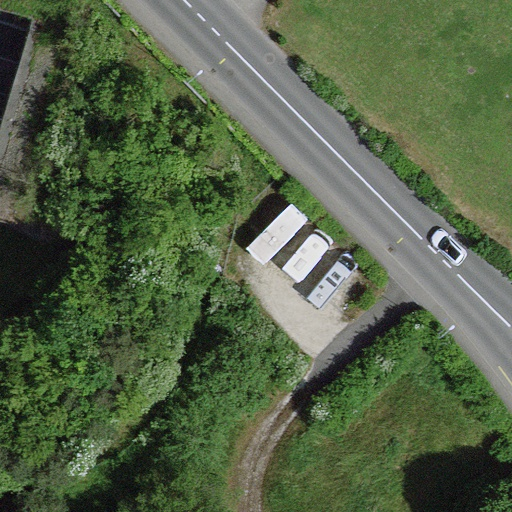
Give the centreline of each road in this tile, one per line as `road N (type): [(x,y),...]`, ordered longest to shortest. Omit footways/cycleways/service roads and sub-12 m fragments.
road 1 (motorway): [(511,223),(0,58)]
road 2 (motorway): [(0,162),(511,313)]
road 3 (tertiary): [(186,0),(511,326)]
